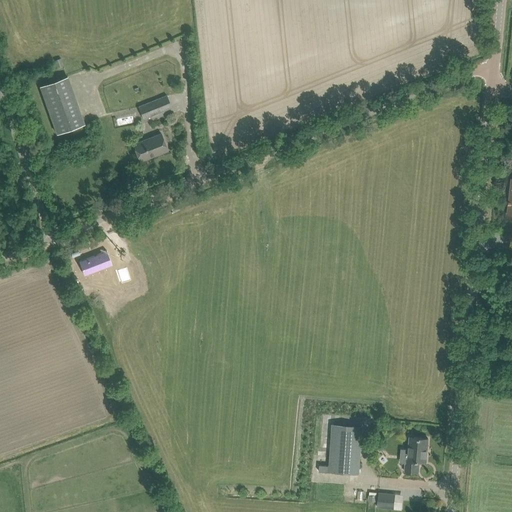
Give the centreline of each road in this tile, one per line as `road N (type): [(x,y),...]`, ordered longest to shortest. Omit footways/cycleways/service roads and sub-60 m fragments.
road 1 (unclassified): [(53,237),(491,55)]
road 2 (tertiary): [(451,511),(489,75)]
road 3 (unclassified): [(53,237),(0,80)]
